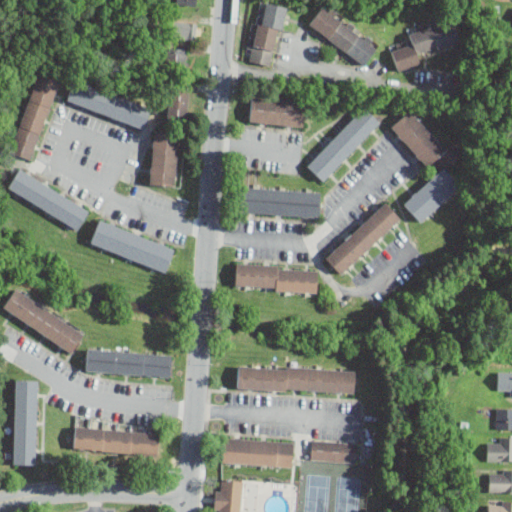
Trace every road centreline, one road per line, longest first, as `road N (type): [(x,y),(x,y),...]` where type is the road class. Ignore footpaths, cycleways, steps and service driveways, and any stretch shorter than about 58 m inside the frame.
road 1 (residential): [(226,0),(183,511)]
road 2 (residential): [(219,85),(290,89),(295,74),(466,94)]
road 3 (residential): [(184,498),(84,490),(0,503)]
